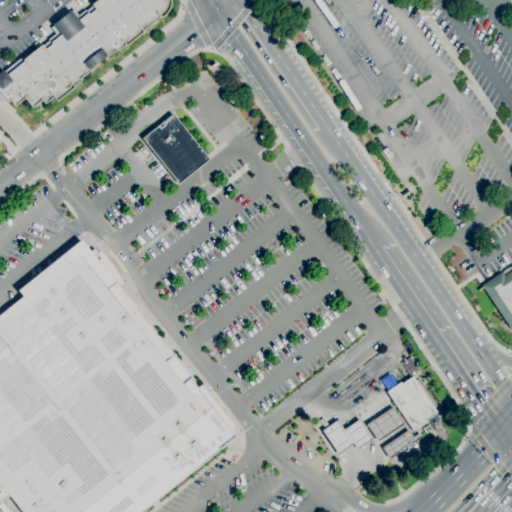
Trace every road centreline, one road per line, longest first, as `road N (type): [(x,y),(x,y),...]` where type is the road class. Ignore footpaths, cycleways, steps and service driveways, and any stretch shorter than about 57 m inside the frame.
road 1 (secondary): [(216,9),(376,250)]
road 2 (tertiary): [(0,185),(216,9)]
road 3 (secondary): [(475,346),(326,127)]
road 4 (secondary): [(376,250),(499,434)]
road 5 (secondary): [(326,127),(239,0)]
